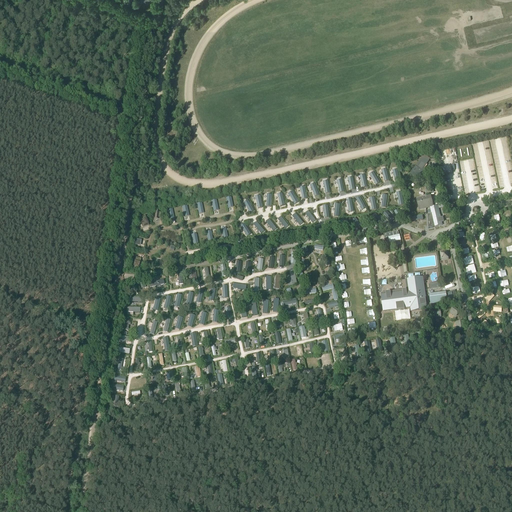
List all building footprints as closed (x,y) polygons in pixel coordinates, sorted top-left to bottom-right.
[(416,167),(411,174),(417,178),(418,176),(420,178),(425,171),(422,169),(428,161),(424,158),(417,168),(416,167)] [(379,183),(374,173),(372,174),(369,175),(371,178),(376,186),(379,183)] [(318,196),(314,185),(313,186),(312,185),(310,186),(311,189),(314,197),(318,196)] [(432,186),(424,188),(426,195),(433,193),(432,186)] [(298,203),(292,193),(290,194),(290,193),(287,195),(289,197),(294,205),(298,203)] [(430,196),(416,200),(418,208),(419,211),(429,208),(430,213),(427,214),(428,229),(433,227),(433,226),(442,224),(441,221),(441,220),(443,219),(441,208),(440,206),(438,206),(433,207),(432,205),(430,196)] [(364,209),(365,208),(360,198),(356,200),(360,208),(361,211),(364,209)] [(437,200),(438,206),(440,206),(441,208),(447,207),(445,198),(437,200)] [(253,212),(248,202),(246,203),(246,202),(243,204),(244,206),(245,206),(249,214),(253,212)] [(308,212),(304,215),(312,224),(315,221),(308,212)] [(386,212),(383,215),(391,223),(394,220),(386,212)] [(302,223),(295,214),(292,217),(299,226),(302,223)] [(375,214),(372,217),(380,225),(383,222),(375,214)] [(145,217),(139,219),(142,227),(148,225),(145,217)] [(288,226),(281,217),(277,220),(285,229),(288,226)] [(276,229),(269,220),(265,223),(273,232),(276,229)] [(264,232),(256,223),(253,225),(260,234),(264,232)] [(250,235),(244,225),(242,226),(239,227),(241,230),(246,238),(250,235)] [(401,245),(398,232),(383,235),(386,248),(391,247),(401,245)] [(447,253),(440,254),(441,261),(449,260),(447,253)] [(329,264),(324,256),(321,257),(326,266),(329,264)] [(409,292),(382,296),(384,312),(411,308),(412,312),(427,310),(423,282),(408,284),(409,292)]
